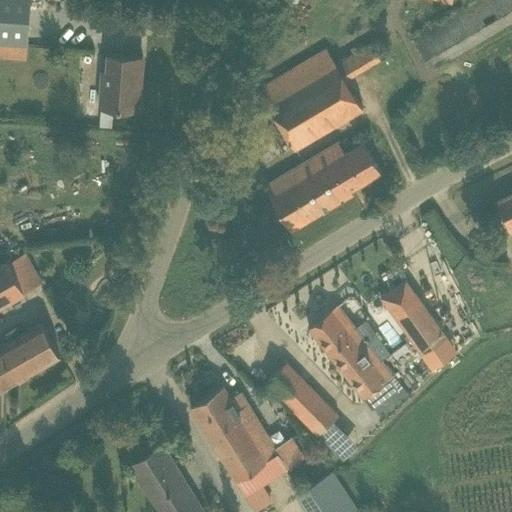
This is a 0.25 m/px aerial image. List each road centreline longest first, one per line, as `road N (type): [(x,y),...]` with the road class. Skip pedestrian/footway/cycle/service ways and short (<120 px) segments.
road 1 (unclassified): [(153,357),(511,141)]
road 2 (unclassified): [(153,357),(141,320),(235,0)]
road 3 (unclassified): [(0,454),(153,357)]
